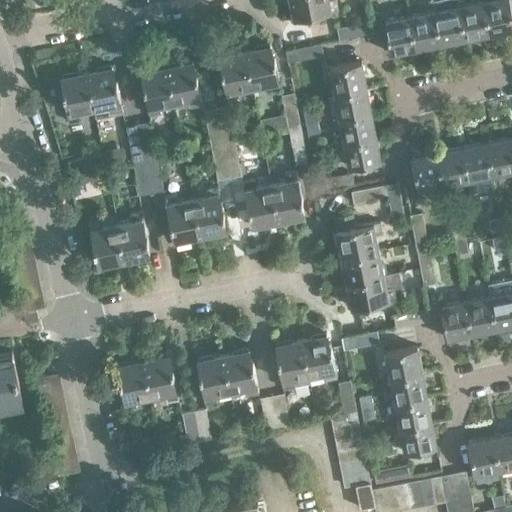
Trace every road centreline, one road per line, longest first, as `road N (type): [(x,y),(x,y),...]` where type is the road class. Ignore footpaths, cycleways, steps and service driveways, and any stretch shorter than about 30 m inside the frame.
road 1 (residential): [(75,317),(293,274)]
road 2 (residential): [(102,471),(316,428)]
road 3 (residential): [(0,40),(204,0)]
road 4 (residential): [(75,317),(22,133)]
road 5 (residential): [(102,471),(75,317)]
